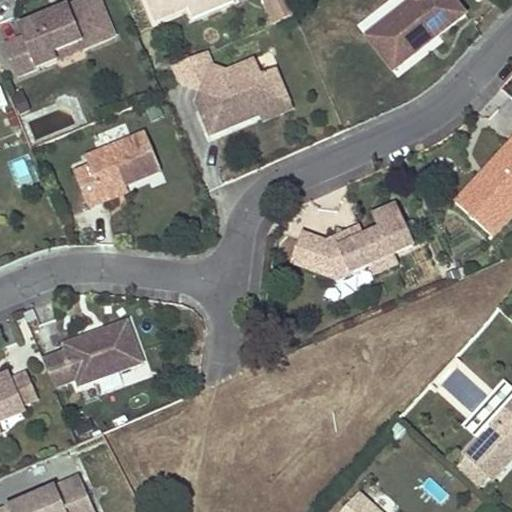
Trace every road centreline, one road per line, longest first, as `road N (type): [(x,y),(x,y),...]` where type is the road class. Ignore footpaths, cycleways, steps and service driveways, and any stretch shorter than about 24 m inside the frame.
road 1 (residential): [(239,289),(252,223),(267,198),(441,115),(476,88),(511,42)]
road 2 (residential): [(239,289),(74,268),(0,294)]
